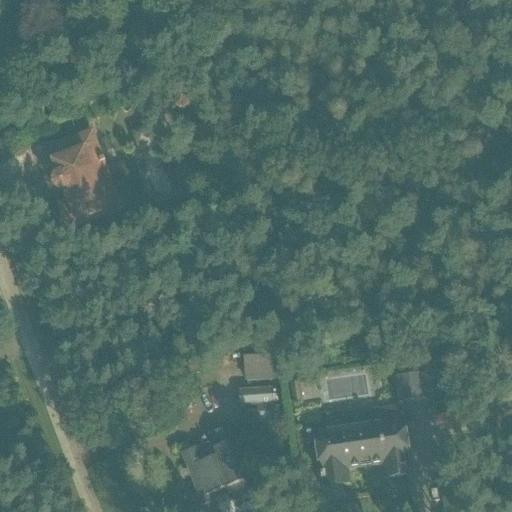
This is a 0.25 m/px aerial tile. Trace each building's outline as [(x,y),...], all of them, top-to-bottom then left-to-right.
[(122,214),(94,137),(52,151),(57,164),(52,166),(57,180),(55,181),(53,185),(53,189),(56,193),(59,195),(63,196),(67,206),(58,210),(67,235),(122,214)] [(273,385),(271,360),(243,361),(244,386),(273,385)] [(394,382),(398,407),(441,401),(435,361),(397,366),(399,382),(394,382)] [(164,389),(192,377),(188,368),(161,380),(164,389)] [(292,410),(303,408),(300,388),(290,389),(292,410)] [(273,394),(239,395),(239,412),(257,411),(258,427),(276,427),(273,394)] [(383,485),(413,481),(403,409),(373,414),(375,429),(313,437),(320,494),(350,490),(349,476),(380,471),(383,485)] [(460,417),(429,418),(429,437),(460,436),(460,417)] [(228,493),(234,508),(241,505),(241,507),(244,506),(243,504),(250,502),(223,434),(207,440),(210,448),(181,459),(201,511),(217,506),(214,498),(228,493)]
